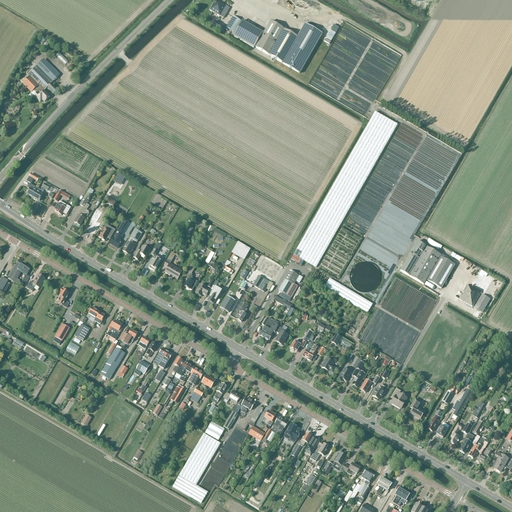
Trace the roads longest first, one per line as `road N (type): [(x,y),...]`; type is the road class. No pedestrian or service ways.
road 1 (tertiary): [(241,349),(0,204)]
road 2 (unclassified): [(230,367),(456,499)]
road 3 (tertiary): [(466,481),(241,349)]
road 4 (unclassified): [(16,242),(230,367)]
road 5 (unclassified): [(0,177),(170,0)]
